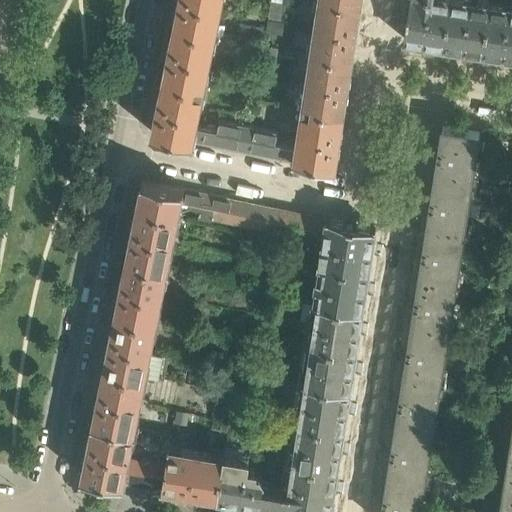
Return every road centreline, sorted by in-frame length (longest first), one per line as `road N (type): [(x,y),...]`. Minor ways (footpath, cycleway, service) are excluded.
road 1 (residential): [(43,505),(117,149)]
road 2 (residential): [(402,203),(355,511)]
road 3 (residential): [(117,149),(355,195)]
road 4 (residential): [(117,149),(147,0)]
